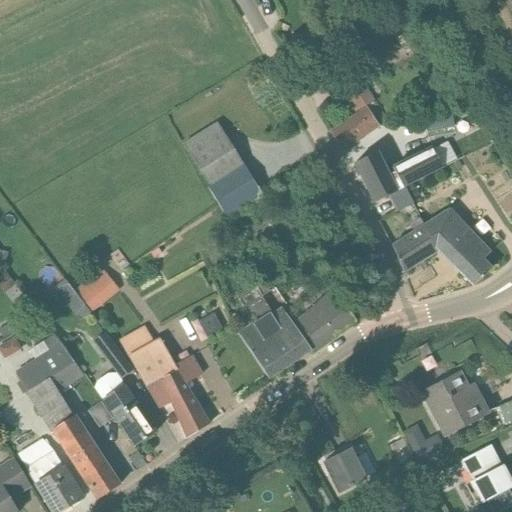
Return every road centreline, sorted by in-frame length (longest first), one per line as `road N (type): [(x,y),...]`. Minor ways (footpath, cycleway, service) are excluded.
road 1 (unclassified): [(394,321),(379,241),(242,0)]
road 2 (residential): [(104,511),(330,353),(394,321)]
road 3 (residential): [(394,321),(511,284)]
